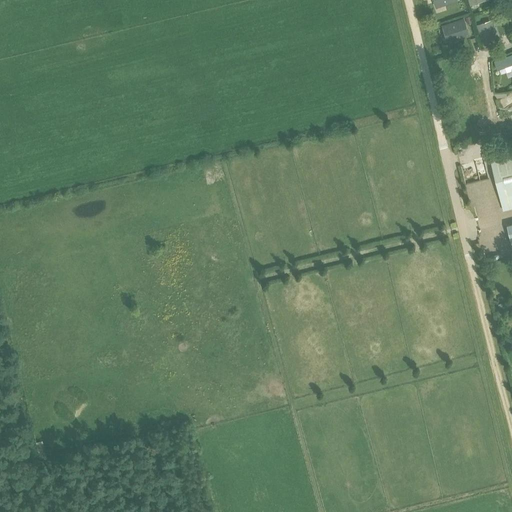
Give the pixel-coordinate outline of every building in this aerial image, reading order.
[(464,17),(442,25),(448,43),(471,36),(464,17)] [(500,40),(493,20),(478,25),(484,45),(500,40)] [(497,69),(511,64),(511,54),(494,61),(497,69)] [(466,98),(466,109),(482,110),(483,98),(466,98)] [(511,153),(491,159),(503,209),(511,206),(511,153)] [(511,307),(510,301),(498,304),(500,309),(511,307)]
